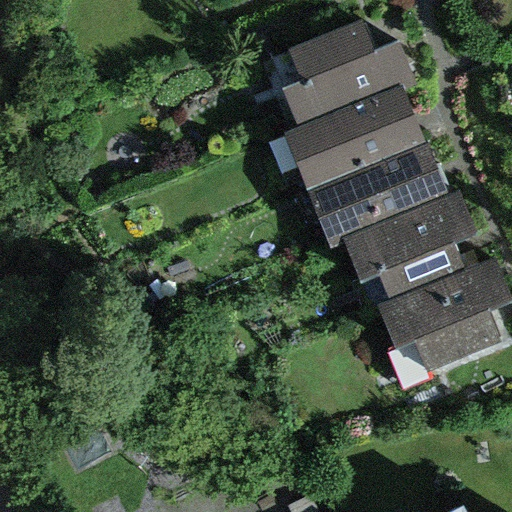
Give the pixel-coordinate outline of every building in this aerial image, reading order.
[(289,80),(270,87),(285,126),(392,84),(407,78),(391,38),(363,49),(352,20),(277,50),(289,80)] [(415,141),(392,84),(285,126),(274,131),(297,188),(415,141)] [(415,141),(297,188),(318,240),(333,234),(436,194),(415,141)] [(470,226),(454,186),(436,194),(333,234),(361,305),(372,301),(456,267),(444,236),(470,226)] [(456,267),(372,301),(389,344),(408,336),(420,367),(494,338),(482,307),(508,297),(491,254),(456,267)]
